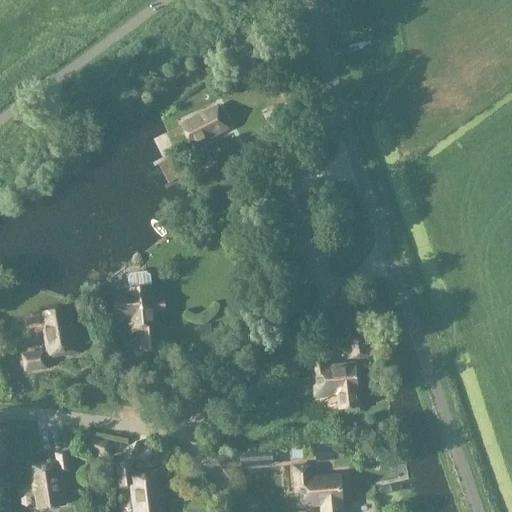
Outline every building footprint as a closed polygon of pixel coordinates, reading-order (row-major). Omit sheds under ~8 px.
[(193,148),(230,130),(219,108),(182,126),(193,148)] [(286,126),(275,131),(281,145),(292,140),(286,126)] [(274,195),(282,214),(299,208),(287,176),(279,179),(284,191),(274,195)] [(112,295),(114,311),(115,324),(128,322),(130,336),(142,335),(144,355),(162,353),(156,289),(125,293),(112,295)] [(300,295),(303,304),(309,302),(306,293),(300,295)] [(48,352),(23,356),(25,372),(46,369),(44,359),(77,353),(69,310),(43,314),(46,330),(44,331),(48,352)] [(368,358),(366,336),(349,338),(351,359),(368,358)] [(327,357),(311,359),(315,398),(338,396),(339,412),(360,410),(358,392),(359,392),(356,366),(328,369),(327,357)] [(276,453),(277,465),(295,464),(294,452),(276,453)] [(57,462),(30,466),(33,488),(35,488),(38,510),(64,506),(60,474),(70,472),(68,454),(56,456),(57,462)] [(132,468),(119,469),(122,488),(122,494),(132,494),(134,504),(135,504),(135,511),(162,511),(158,473),(133,476),(132,468)] [(298,509),(321,507),(321,511),(341,511),(339,478),(311,480),(310,468),(295,469),(298,509)]
